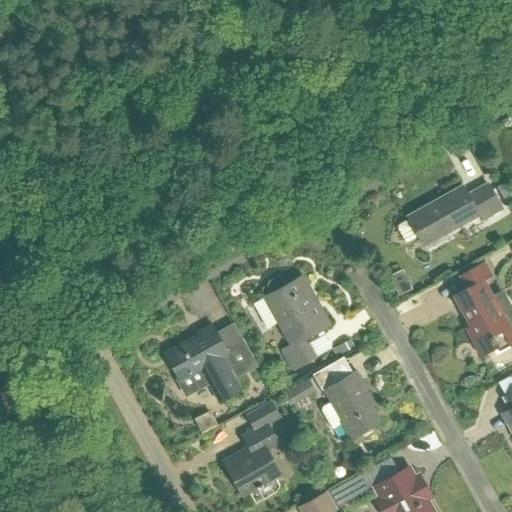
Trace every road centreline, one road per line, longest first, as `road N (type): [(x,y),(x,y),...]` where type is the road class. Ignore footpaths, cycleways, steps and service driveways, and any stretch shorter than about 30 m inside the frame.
road 1 (track): [(511,90),(85,329)]
road 2 (residential): [(496,511),(362,274)]
road 3 (residential): [(186,511),(85,329)]
road 4 (track): [(16,369),(92,511)]
